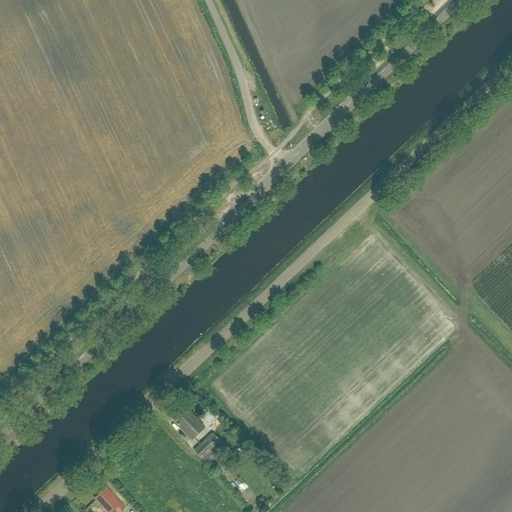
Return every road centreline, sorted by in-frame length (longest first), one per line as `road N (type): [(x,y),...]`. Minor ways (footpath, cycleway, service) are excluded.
road 1 (unclassified): [(36,511),(511,64)]
road 2 (tertiary): [(284,166),(0,434)]
road 3 (tertiary): [(454,0),(284,166)]
road 4 (unclassified): [(284,166),(255,129),(207,0)]
